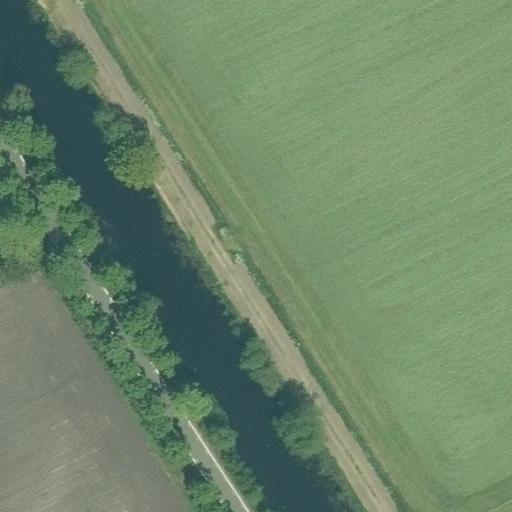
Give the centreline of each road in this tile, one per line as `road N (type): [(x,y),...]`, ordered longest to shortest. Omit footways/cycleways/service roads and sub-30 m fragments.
road 1 (track): [(387,511),(65,0)]
road 2 (unclassified): [(238,511),(0,138)]
